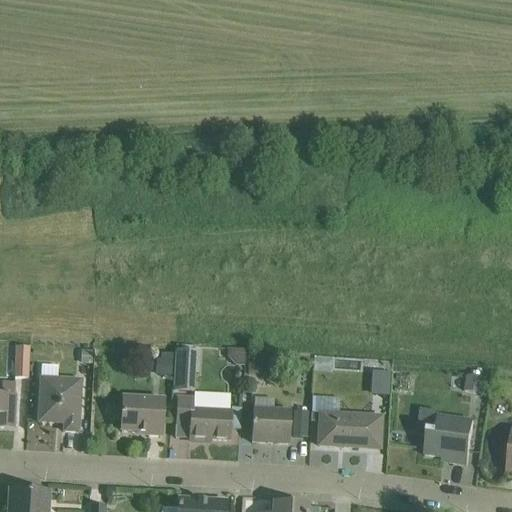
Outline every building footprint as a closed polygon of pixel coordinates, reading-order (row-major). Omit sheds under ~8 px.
[(180,342),(179,352),(195,353),(196,343),(180,342)] [(15,380),(28,381),(29,350),(16,349),(15,380)] [(375,368),(374,391),(395,392),(395,369),(375,368)] [(464,394),(482,396),(484,381),(466,378),(464,394)] [(37,425),(63,426),(63,434),(77,435),(80,383),(40,381),(37,425)] [(2,384),(1,397),(14,397),(14,385),(2,384)] [(0,430),(14,431),(16,398),(14,397),(1,397),(0,396),(0,430)] [(120,434),(147,436),(146,439),(161,440),(163,402),(122,400),(120,434)] [(177,401),(175,428),(175,440),(229,443),(229,432),(240,432),(241,411),(230,410),(230,415),(191,413),(192,401),(177,401)] [(292,439),(305,440),(306,407),(294,407),(292,439)] [(250,444),(288,447),(290,414),(252,412),(250,444)] [(310,423),(319,424),(318,448),(380,452),(382,419),(311,415),(310,423)] [(448,465),(466,468),(472,424),(437,419),(434,435),(427,434),(423,458),(449,461),(448,465)] [(511,446),(505,448),(503,458),(508,461),(507,473),(511,474),(511,446)] [(47,511),(49,494),(14,492),(13,511),(47,511)] [(161,511),(224,511),(225,504),(177,501),(176,511),(161,510),(161,511)]
